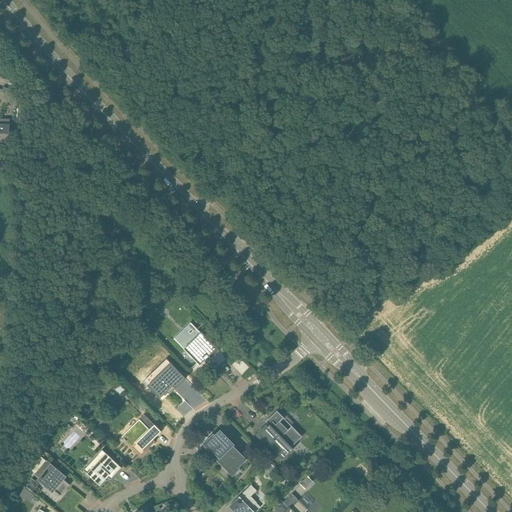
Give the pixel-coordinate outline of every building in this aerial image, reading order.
[(10,125),(9,125),(9,119),(1,119),(0,120),(0,142),(10,142),(10,125)] [(184,330),(174,339),(197,362),(190,369),(191,370),(198,363),(200,365),(209,356),(211,358),(218,351),(198,330),(203,324),(190,336),(184,330)] [(167,358),(143,381),(160,399),(167,391),(170,394),(186,379),(167,358)] [(302,436),(277,411),(269,419),(272,422),(259,435),(283,460),(294,449),(292,447),(302,436)] [(122,437),(121,437),(124,440),(123,440),(126,442),(140,456),(156,441),(155,441),(153,439),(160,432),(161,433),(162,432),(144,414),(139,420),(142,424),(133,433),(130,430),(123,437),(122,437)] [(209,438),(202,444),(209,451),(211,450),(220,459),(224,455),(238,469),(247,460),(233,446),(235,445),(220,430),(213,436),(209,438)] [(122,468),(103,451),(90,465),(92,468),(87,474),(100,486),(108,477),(111,480),(122,468)] [(67,476),(51,463),(47,460),(35,474),(39,477),(37,480),(53,493),(55,491),(60,495),(61,496),(70,485),(70,484),(69,484),(63,479),(65,476),(66,477),(67,476)] [(367,469),(362,473),(368,479),(372,475),(367,469)] [(256,490),(251,485),(236,500),(229,506),(234,511),(233,511),(254,511),(250,508),(256,502),(250,496),(256,490)] [(25,487),(20,495),(31,502),(36,494),(25,487)] [(304,511),(307,509),(299,501),(298,500),(298,501),(297,500),(298,499),(292,494),(284,502),(289,507),(284,511),(304,511)]
